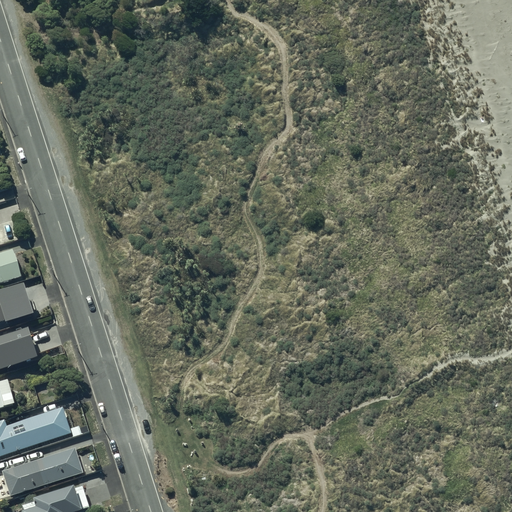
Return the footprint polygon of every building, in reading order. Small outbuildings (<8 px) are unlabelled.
[(12,251),(0,254),(0,284),(21,278),(12,251)] [(24,285),(0,292),(0,323),(3,322),(4,325),(33,315),(24,285)] [(0,337),(0,370),(37,359),(28,329),(0,337)] [(48,379),(28,386),(32,400),(52,393),(48,379)] [(0,409),(15,405),(8,382),(0,384),(0,409)] [(0,421),(0,457),(71,435),(63,409),(6,427),(4,420),(0,421)] [(76,450),(2,473),(10,498),(83,475),(76,450)] [(35,510),(27,511),(79,511),(73,489),(32,501),(35,510)]
